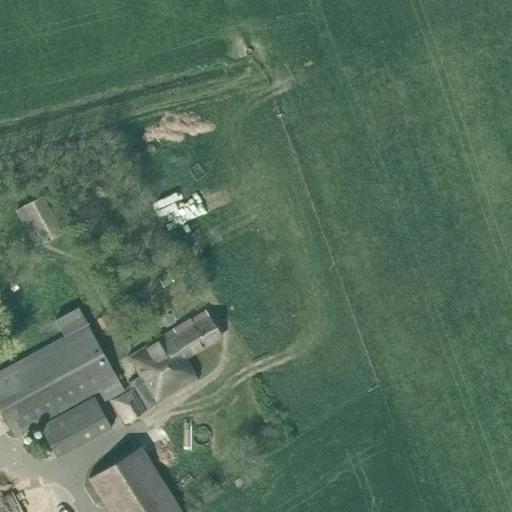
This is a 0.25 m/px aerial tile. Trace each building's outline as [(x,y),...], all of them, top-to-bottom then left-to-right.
[(42,196),(15,211),(28,234),(35,231),(43,245),(63,233),(42,196)] [(166,272),(158,277),(164,287),(172,282),(166,272)] [(147,365),(137,371),(140,376),(127,383),(130,388),(124,391),(77,305),(55,318),(64,335),(0,369),(0,411),(14,439),(38,426),(57,459),(112,429),(93,395),(99,392),(104,402),(110,399),(123,425),(162,401),(160,400),(198,378),(187,359),(155,377),(147,365)] [(127,356),(137,371),(147,365),(155,377),(187,359),(222,338),(204,309),(127,356)] [(178,511),(139,448),(89,478),(109,511),(178,511)]
